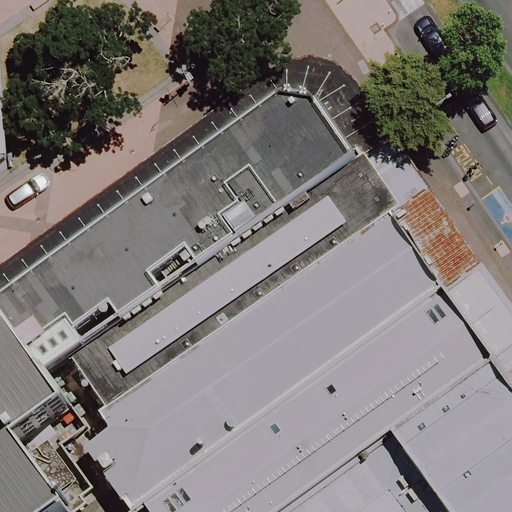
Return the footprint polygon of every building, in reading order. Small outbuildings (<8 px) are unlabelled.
[(0,301),(0,345),(30,388),(350,170),(306,103),(277,105),(0,301)] [(375,207),(350,170),(30,388),(60,430),(375,207)] [(120,511),(429,289),(375,207),(60,430),(120,511)] [(286,511),(486,374),(429,289),(120,511),(286,511)] [(0,345),(0,511),(42,511),(10,466),(60,430),(30,388),(0,345)] [(511,511),(511,413),(486,374),(286,511),(511,511)]
